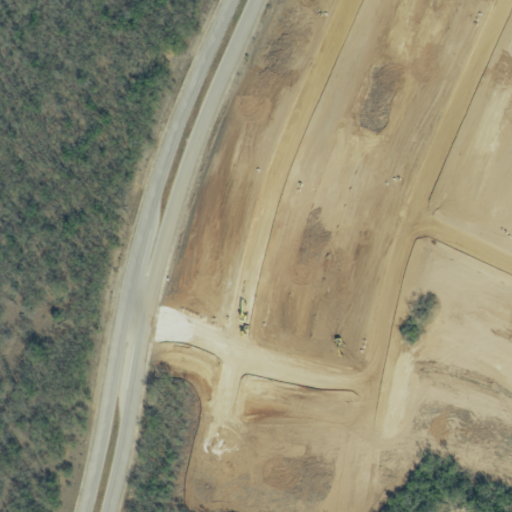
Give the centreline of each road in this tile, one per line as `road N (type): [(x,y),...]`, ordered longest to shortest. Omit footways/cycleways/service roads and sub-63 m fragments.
road 1 (residential): [(106,511),(166,228),(254,0)]
road 2 (residential): [(230,0),(145,220),(83,511)]
road 3 (residential): [(347,0),(262,206),(218,433)]
road 4 (residential): [(502,0),(394,262),(369,420)]
road 5 (residential): [(146,313),(234,353),(375,380)]
